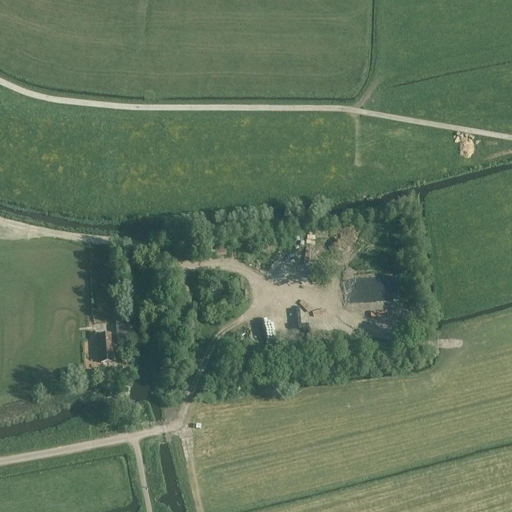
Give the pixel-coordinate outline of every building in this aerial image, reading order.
[(301,265),(311,276),(319,268),(310,257),(301,265)] [(221,303),(220,289),(206,291),(208,305),(221,303)] [(325,328),(325,309),(276,308),(276,333),(287,333),(287,328),(325,328)] [(129,322),(115,322),(117,343),(130,342),(129,322)] [(113,362),(110,335),(98,335),(101,364),(113,362)] [(130,355),(121,355),(122,363),(130,362),(130,355)] [(133,363),(122,364),(123,376),(133,375),(133,363)]
